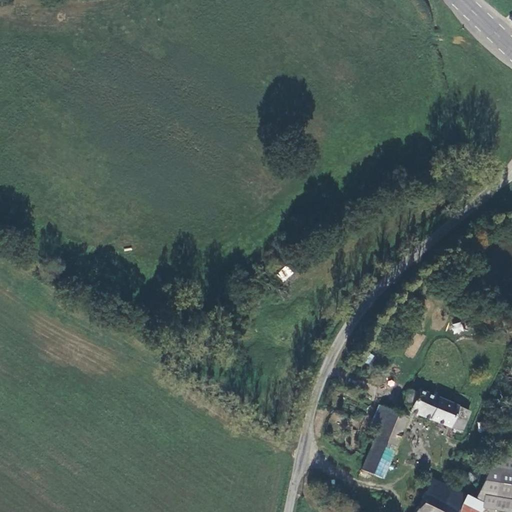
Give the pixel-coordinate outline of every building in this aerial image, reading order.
[(283,282),(293,273),(286,265),(276,274),(283,282)] [(452,324),(453,334),(463,333),(462,323),(452,324)] [(408,407),(407,411),(462,433),(470,413),(416,389),(414,392),(407,388),(400,403),(408,407)] [(358,469),(378,478),(381,479),(407,418),(377,404),(369,422),(376,426),(358,469)] [(473,496),(481,500),(485,492),(511,497),(511,468),(490,464),(473,496)] [(470,468),(468,470),(467,473),(468,476),(471,477),(474,478),(476,476),(477,473),(475,470),(473,468),(470,468)] [(410,511),(451,511),(462,491),(422,470),(418,477),(426,482),(410,511)] [(473,496),(462,491),(451,511),(474,511),(481,500),(473,496)] [(390,511),(364,493),(352,509),(356,511),(390,511)]
